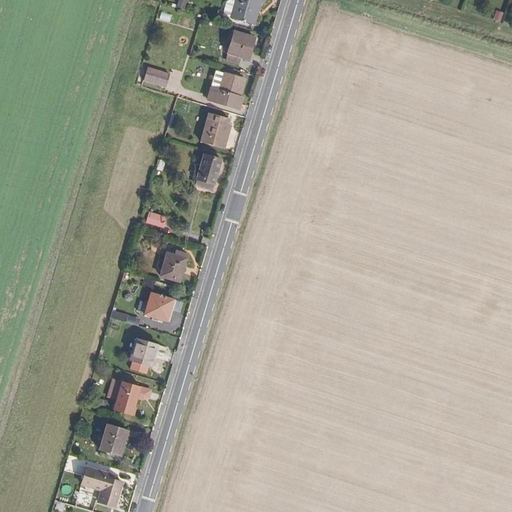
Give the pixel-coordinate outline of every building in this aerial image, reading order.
[(186,0),(179,0),(177,9),(185,10),(186,0)] [(263,4),(263,0),(234,0),(230,18),(252,24),(258,4),(263,4)] [(255,64),(262,41),(239,35),(230,64),(243,68),(246,61),(255,64)] [(166,88),(170,75),(150,69),(146,82),(166,88)] [(221,92),(226,75),(220,73),(214,90),(221,92)] [(241,99),(247,81),(226,75),(221,92),(214,90),(211,100),(241,110),(244,100),(241,99)] [(228,149),(235,124),(230,123),(231,117),(213,112),(204,142),(228,149)] [(215,183),(222,159),(206,154),(197,186),(204,188),(207,180),(215,183)] [(212,190),(215,183),(207,180),(204,188),(212,190)] [(163,228),(166,217),(147,211),(144,222),(163,228)] [(182,283),(190,253),(178,250),(176,256),(170,254),(163,278),(182,283)] [(170,323),(176,301),(152,294),(144,321),(155,324),(157,319),(170,323)] [(150,369),(156,347),(135,341),(128,363),(133,364),(147,368),(150,369)] [(145,376),(147,368),(133,364),(131,372),(145,376)] [(136,410),(140,398),(143,388),(122,382),(114,409),(126,413),(128,407),(136,410)] [(151,399),(154,391),(143,388),(140,398),(145,400),(151,399)] [(103,411),(105,404),(97,402),(95,409),(103,411)] [(120,429),(123,420),(101,413),(98,423),(107,426),(120,429)] [(122,457),(128,432),(120,429),(107,426),(100,450),(122,457)] [(81,467),(83,459),(72,455),(69,464),(81,467)] [(117,508),(124,485),(117,483),(107,481),(108,476),(88,470),(84,484),(104,490),(100,503),(117,508)]
